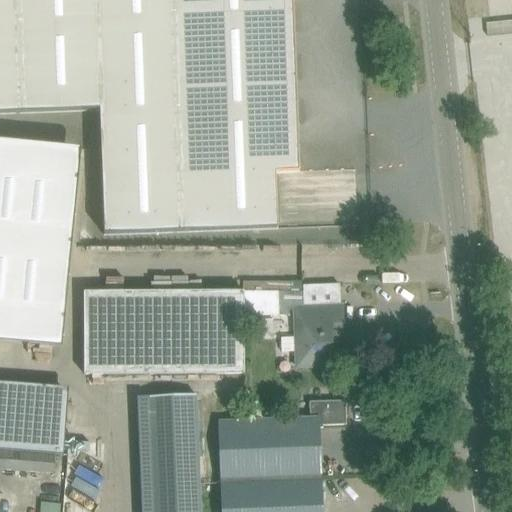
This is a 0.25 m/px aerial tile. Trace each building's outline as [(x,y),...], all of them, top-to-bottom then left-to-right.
[(0,0),(0,114),(99,111),(103,236),(277,230),(275,174),(299,173),(292,0),(0,0)] [(0,141),(0,343),(58,348),(71,147),(0,141)] [(245,316),(245,293),(84,293),(84,313),(84,374),(245,374),(245,316)] [(303,293),(245,293),(245,316),(289,315),(288,308),(294,308),(295,367),(313,367),(332,367),(331,338),(343,337),(342,306),(303,308),(303,293)] [(147,398),(151,511),(200,511),(196,396),(147,398)] [(0,450),(62,455),(62,454),(64,422),(66,403),(0,398),(0,450)] [(218,422),(220,482),(320,479),(318,429),(323,429),(323,426),(346,426),(345,402),(310,403),(310,419),(218,422)] [(0,451),(0,469),(53,474),(54,456),(0,451)] [(321,511),(320,479),(220,482),(221,511),(321,511)]
